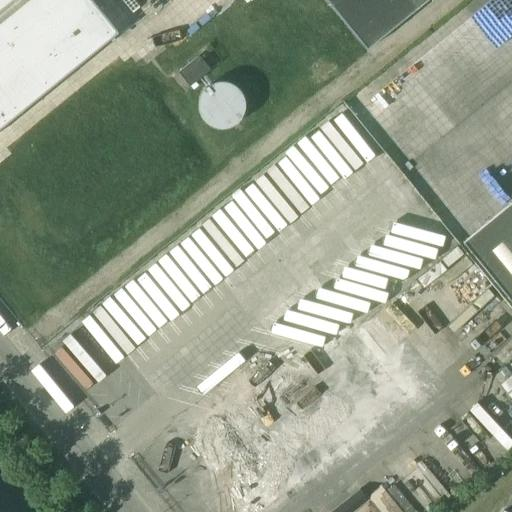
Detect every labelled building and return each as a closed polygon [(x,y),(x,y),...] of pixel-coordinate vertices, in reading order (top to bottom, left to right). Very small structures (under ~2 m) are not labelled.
[(0,0),(0,131),(120,34),(92,0),(0,0)] [(327,0),(367,49),(427,0),(327,0)] [(179,71),(190,84),(209,67),(198,54),(179,71)] [(247,109),(247,102),(245,95),(241,89),(236,84),(229,82),(222,81),(215,82),(209,86),(204,91),(201,97),(200,104),(200,111),(203,117),(208,122),(214,126),(221,128),(228,128),(235,125),(240,121),(244,115),(247,109)] [(84,304),(120,351),(361,167),(326,121),(84,304)] [(511,202),(468,238),(511,291),(511,202)] [(351,328),(196,448),(245,511),(252,511),(403,396),(351,328)] [(360,489),(331,511),(353,511),(369,500),(360,489)]
